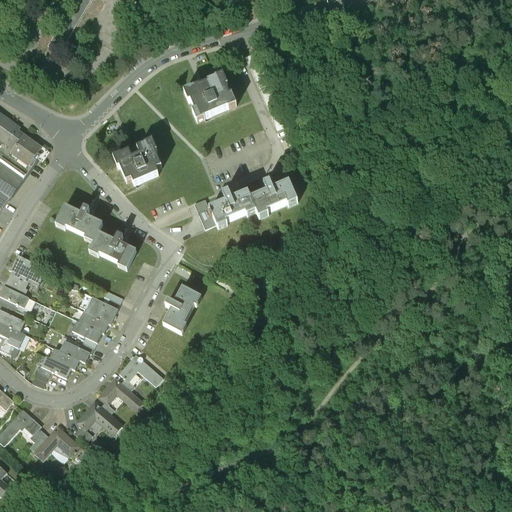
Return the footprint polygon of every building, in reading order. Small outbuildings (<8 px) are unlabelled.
[(62,23),(49,45),(56,49),(53,54),(54,55),(58,50),(61,52),(93,0),(76,0),(74,4),(62,23)] [(287,128),(255,55),(245,59),(277,132),(287,128)] [(216,81),(192,91),(192,90),(184,94),(189,105),(191,104),(195,113),(192,114),(197,125),(205,121),(204,120),(228,110),(228,111),(236,108),(232,97),(231,97),(227,88),(228,88),(223,77),(215,80),(216,81)] [(20,131),(0,116),(0,140),(14,151),(12,155),(30,168),(36,159),(38,161),(45,150),(36,144),(35,146),(18,134),(20,131)] [(146,148),(122,158),(122,157),(113,160),(118,171),(120,170),(127,185),(132,183),(134,188),(158,177),(157,173),(162,170),(156,155),(158,154),(153,143),(145,147),(146,148)] [(22,182),(0,166),(0,210),(1,211),(22,182)] [(272,192),(269,185),(264,187),(267,195),(251,202),(256,215),(259,221),(268,217),(267,215),(287,206),(288,209),(297,205),(289,185),(272,192)] [(248,195),(232,202),(228,195),(223,198),(226,205),(210,212),(216,228),(218,231),(227,227),(226,225),(246,216),(247,219),(256,215),(251,202),(248,195)] [(210,212),(206,203),(195,208),(206,232),(216,228),(210,212)] [(90,213),(85,210),(82,217),(66,209),(56,228),(65,232),(67,230),(86,239),(84,242),(94,246),(99,236),(103,227),(87,219),(90,213)] [(115,244),(99,236),(94,246),(90,255),(99,260),(100,257),(119,266),(118,269),(127,273),(136,254),(120,247),(123,240),(118,237),(115,244)] [(33,265),(18,257),(15,263),(31,270),(33,265)] [(31,270),(15,263),(12,269),(14,270),(8,284),(25,292),(30,282),(38,286),(36,289),(38,290),(40,286),(44,277),(31,270)] [(25,292),(8,284),(5,289),(22,298),(25,292)] [(5,289),(4,289),(0,297),(0,299),(19,308),(24,311),(29,301),(22,298),(5,289)] [(183,290),(174,306),(168,302),(165,307),(171,311),(163,327),(182,337),(187,328),(184,326),(194,307),(197,309),(201,300),(183,290)] [(123,301),(107,293),(104,299),(110,301),(120,306),(123,301)] [(19,308),(0,299),(0,305),(8,310),(16,314),(19,308)] [(36,304),(29,301),(24,311),(31,314),(36,304)] [(107,307),(96,301),(88,317),(109,327),(111,327),(118,312),(107,307)] [(120,306),(110,301),(107,307),(118,312),(120,306)] [(8,310),(0,305),(0,312),(6,315),(8,310)] [(6,315),(0,312),(0,325),(18,334),(22,325),(23,325),(24,323),(6,315)] [(88,317),(86,316),(81,326),(102,336),(104,336),(109,327),(88,317)] [(18,334),(0,325),(0,337),(6,340),(4,344),(15,349),(17,350),(23,336),(18,334)] [(81,326),(80,325),(75,335),(86,340),(97,346),(102,336),(81,326)] [(97,346),(86,340),(83,346),(94,351),(97,346)] [(15,349),(4,344),(0,352),(0,353),(11,358),(15,349)] [(81,351),(68,345),(63,355),(80,363),(85,366),(90,355),(81,351)] [(94,351),(84,346),(81,351),(90,355),(91,356),(94,351)] [(63,355),(57,352),(52,362),(71,371),(75,373),(80,363),(63,355)] [(136,357),(120,376),(125,381),(129,384),(137,375),(136,375),(138,373),(156,389),(163,381),(142,363),(143,362),(142,360),(141,359),(140,360),(139,360),(136,357)] [(52,362),(49,361),(44,371),(51,374),(66,381),(71,371),(52,362)] [(44,371),(40,369),(37,374),(48,379),(51,374),(44,371)] [(48,379),(37,374),(35,380),(46,385),(49,380),(48,379)] [(116,381),(100,400),(106,405),(108,407),(117,396),(136,412),(142,404),(131,394),(121,386),(116,381)] [(129,384),(125,381),(121,386),(131,394),(135,389),(129,384)] [(14,405),(0,392),(0,408),(6,413),(14,405)] [(95,405),(77,426),(83,431),(83,430),(86,433),(95,422),(97,423),(98,422),(115,436),(122,428),(110,418),(101,410),(95,405)] [(108,407),(106,405),(101,410),(110,418),(115,413),(108,407)] [(41,429),(23,413),(0,438),(0,444),(5,449),(20,432),(22,433),(25,430),(34,438),(39,432),(41,429)] [(79,449),(58,430),(49,440),(35,455),(34,456),(43,464),(57,448),(61,452),(64,449),(72,457),(74,455),(75,456),(76,455),(75,454),(79,449)] [(86,433),(83,430),(83,431),(77,438),(86,446),(93,438),(86,433)] [(34,438),(31,441),(35,445),(44,436),(39,432),(34,438)] [(35,445),(30,451),(35,455),(49,440),(44,436),(35,445)] [(0,496),(2,499),(10,490),(2,482),(7,476),(0,469),(0,496)]
